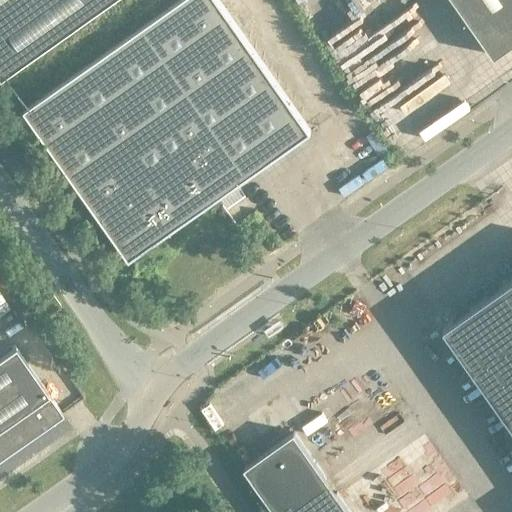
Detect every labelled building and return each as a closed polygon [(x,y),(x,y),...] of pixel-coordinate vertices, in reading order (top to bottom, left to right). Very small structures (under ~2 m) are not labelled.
[(0,0),(0,72),(3,76),(110,0),(0,0)] [(219,0),(178,0),(25,108),(130,257),(251,171),(244,162),(261,150),(268,159),(281,150),(274,140),(291,129),(298,138),(311,129),(219,0)] [(511,42),(511,0),(457,0),(495,54),(511,42)] [(511,272),(442,321),(443,322),(511,420),(511,272)] [(60,304),(52,293),(33,307),(40,318),(60,304)] [(13,343),(0,352),(0,455),(62,412),(13,343)] [(351,511),(294,431),(245,466),(277,511),(351,511)]
